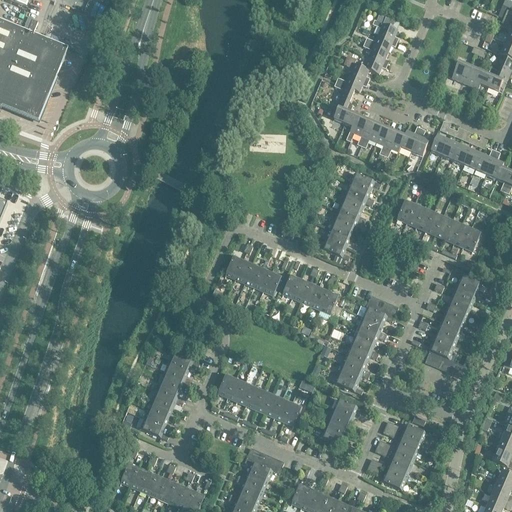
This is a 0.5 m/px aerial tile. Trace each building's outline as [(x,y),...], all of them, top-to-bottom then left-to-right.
[(0,85),(23,31),(0,21),(0,85)] [(395,39),(398,32),(374,22),(372,26),(381,30),(378,37),(397,45),(399,40),(395,39)] [(68,49),(41,38),(23,31),(0,85),(0,106),(38,122),(59,70),(60,70),(68,49)] [(395,49),(397,45),(378,37),(375,43),(367,40),(365,44),(388,54),(391,47),(395,49)] [(385,61),(388,54),(365,44),(363,48),(371,52),(368,59),(387,67),(389,62),(385,61)] [(511,49),(505,46),(500,57),(505,59),(511,62),(511,49)] [(360,68),(369,72),(379,76),(382,69),(386,71),(387,67),(368,59),(366,65),(362,64),(360,68)] [(499,73),(495,81),(505,86),(511,70),(511,62),(505,59),(499,73)] [(360,68),(354,65),(346,62),(344,66),(352,70),(349,76),(368,85),(370,80),(366,79),(369,72),(360,68)] [(463,85),(469,70),(458,65),(451,80),(463,85)] [(476,85),(487,90),(495,71),(491,69),(487,77),(481,75),(476,85)] [(469,70),(463,85),(474,90),(476,85),(481,75),(469,70)] [(505,86),(495,81),(499,73),(495,71),(487,90),(498,94),(500,90),(503,92),(505,86)] [(336,84),(355,92),(354,92),(359,94),(362,87),(366,89),(368,85),(349,76),(346,83),(338,80),(336,84)] [(354,92),(355,92),(336,84),(334,88),(342,92),(335,109),(350,116),(353,107),(349,105),(354,92)] [(345,126),(350,116),(335,109),(334,110),(333,114),(332,116),(335,117),(334,121),(345,126)] [(351,144),(354,136),(361,120),(350,116),(345,126),(352,129),(346,142),(351,144)] [(361,148),(371,125),(361,120),(354,136),(361,138),(357,147),(361,148)] [(376,145),(382,130),(371,125),(361,148),(366,150),(369,142),(376,145)] [(400,149),(400,150),(411,154),(421,131),(417,129),(413,137),(406,134),(404,139),(400,149)] [(383,158),(393,134),(382,130),(376,145),(383,148),(379,156),(383,158)] [(425,132),(421,131),(411,154),(422,159),(429,144),(422,141),(425,132)] [(400,150),(400,149),(404,139),(393,134),(383,158),(388,160),(391,151),(398,154),(400,150)] [(442,158),(448,142),(437,138),(430,153),(442,158)] [(459,147),(448,142),(442,158),(453,162),(459,147)] [(453,162),(464,167),(470,152),(459,147),(453,162)] [(475,172),(486,177),(496,153),(492,151),(488,159),(481,156),(475,172)] [(464,167),(475,172),(481,156),(470,152),(464,167)] [(497,181),(503,166),(497,163),(500,155),(496,153),(486,177),(497,181)] [(504,194),(511,175),(506,173),(508,168),(503,166),(497,181),(504,184),(500,193),(504,194)] [(351,185),(370,193),(372,187),(380,190),(381,186),(355,175),(351,185)] [(351,185),(347,194),(373,206),(374,203),(367,199),(370,193),(351,185)] [(347,194),(343,204),(361,212),(364,206),(372,209),(373,206),(347,194)] [(397,221),(407,225),(415,206),(405,202),(397,221)] [(343,204),(338,213),(365,225),(366,221),(359,218),(361,212),(343,204)] [(415,206),(407,225),(416,229),(424,210),(415,206)] [(424,210),(416,229),(426,233),(434,214),(424,210)] [(338,213),(335,223),(353,231),(356,224),(363,227),(365,225),(338,213)] [(434,214),(426,233),(435,237),(443,218),(434,214)] [(443,218),(435,237),(445,241),(453,222),(443,218)] [(453,222),(445,241),(454,245),(462,226),(453,222)] [(335,223),(330,232),(357,243),(358,240),(351,237),(353,231),(335,223)] [(462,226),(454,245),(464,249),(472,231),(462,226)] [(481,234),(472,231),(464,249),(473,253),(481,234)] [(330,232),(326,242),(345,250),(348,243),(355,246),(357,243),(330,232)] [(345,250),(326,242),(322,251),(348,262),(350,259),(343,256),(345,250)] [(235,281),(243,262),(234,258),(225,277),(235,281)] [(235,281),(245,285),(253,266),(243,262),(235,281)] [(245,285),(254,289),(262,270),(253,266),(245,285)] [(254,289),(264,293),(272,274),(262,270),(254,289)] [(272,274),(264,293),(273,297),(281,278),(272,274)] [(477,276),(474,283),(481,285),(484,279),(477,276)] [(282,296),(292,300),(300,281),(290,277),(282,296)] [(462,277),(458,287),(477,295),(481,285),(474,283),(462,277)] [(300,281),(292,300),(301,304),(310,285),(300,281)] [(310,285),(301,304),(311,308),(319,289),(310,285)] [(454,296),(473,304),(477,295),(458,287),(454,296)] [(319,289),(311,308),(321,312),(329,293),(319,289)] [(329,293),(321,312),(330,316),(337,319),(341,310),(334,307),(338,297),(329,293)] [(450,306),(469,314),(473,304),(454,296),(450,306)] [(366,309),(367,310),(371,312),(376,300),(371,297),(366,309)] [(371,312),(377,314),(382,302),(376,300),(371,312)] [(377,314),(382,316),(387,305),(382,302),(377,314)] [(382,316),(388,319),(393,307),(387,305),(382,316)] [(446,315),(465,323),(469,314),(450,306),(446,315)] [(393,307),(388,319),(394,321),(398,309),(393,307)] [(377,314),(371,312),(367,310),(363,319),(382,327),(385,321),(392,324),(394,321),(388,319),(382,316),(377,314)] [(272,314),(270,319),(276,322),(278,316),(272,314)] [(442,324),(460,333),(465,323),(446,315),(442,324)] [(359,329),(385,340),(387,337),(379,334),(382,327),(363,319),(359,329)] [(438,334),(456,342),(460,333),(442,324),(438,334)] [(355,338),(374,346),(377,340),(384,343),(385,340),(359,329),(355,338)] [(433,343),(452,352),(456,342),(438,334),(433,343)] [(351,348),(377,359),(379,356),(371,353),(374,346),(355,338),(351,348)] [(429,353),(435,355),(440,358),(446,360),(448,361),(452,352),(433,343),(429,353)] [(347,357),(366,365),(369,359),(376,362),(377,359),(351,348),(347,357)] [(511,370),(511,350),(503,369),(510,371),(510,370),(511,370)] [(430,367),(435,355),(429,353),(425,365),(430,367)] [(200,367),(198,366),(173,355),(169,365),(188,373),(191,367),(198,370),(200,367)] [(436,369),(440,358),(435,355),(430,367),(436,369)] [(343,367),(369,378),(371,374),(363,371),(366,365),(347,357),(343,367)] [(441,372),(446,360),(440,358),(436,369),(441,372)] [(448,361),(446,360),(441,372),(447,374),(452,362),(448,361)] [(452,377),(457,365),(452,362),(447,374),(452,377)] [(165,374),(191,386),(193,383),(185,380),(188,373),(169,365),(165,374)] [(458,379),(463,367),(457,365),(452,377),(458,379)] [(339,376),(358,384),(361,377),(368,381),(369,378),(343,367),(339,376)] [(463,381),(468,370),(463,367),(458,379),(463,381)] [(190,389),(191,386),(165,374),(161,384),(180,392),(183,386),(190,389)] [(227,399),(235,380),(226,376),(218,395),(227,399)] [(358,384),(339,376),(335,386),(361,397),(363,393),(355,390),(358,384)] [(227,399),(237,403),(245,385),(235,380),(227,399)] [(183,405),(185,401),(177,398),(180,392),(161,384),(157,393),(183,405)] [(237,403),(246,408),(254,389),(245,385),(237,403)] [(246,408),(256,412),(264,393),(254,389),(246,408)] [(175,404),(182,408),(183,405),(157,393),(153,403),(172,411),(175,404)] [(256,412),(265,416),(273,397),(264,393),(256,412)] [(265,416),(275,420),(283,401),(273,397),(265,416)] [(275,420),(284,424),(292,405),(283,401),(275,420)] [(334,411),(353,419),(357,409),(338,401),(334,411)] [(153,403),(149,412),(175,423),(177,420),(169,417),(172,411),(153,403)] [(284,424),(293,428),(302,409),(292,405),(284,424)] [(330,421),(349,429),(353,419),(334,411),(330,421)] [(167,423),(174,426),(175,423),(149,412),(145,422),(164,430),(167,423)] [(412,424),(423,428),(425,423),(415,418),(412,424)] [(124,421),(122,427),(129,431),(132,425),(124,421)] [(326,430),(345,438),(349,429),(330,421),(328,424),(326,430)] [(169,439),(161,436),(164,430),(145,422),(141,431),(167,442),(169,439)] [(397,434),(399,428),(387,423),(385,429),(397,434)] [(406,427),(402,436),(421,444),(425,435),(406,427)] [(511,430),(507,428),(502,440),(511,444),(511,430)] [(385,429),(382,435),(394,440),(397,434),(385,429)] [(341,448),(345,438),(326,430),(322,440),(341,448)] [(398,446),(417,454),(421,444),(402,436),(398,446)] [(511,444),(502,440),(497,451),(511,457),(511,444)] [(389,453),(391,447),(379,442),(377,448),(389,453)] [(394,455),(413,463),(417,454),(398,446),(394,455)] [(377,448),(374,454),(386,459),(389,453),(377,448)] [(246,461),(252,464),(256,453),(251,450),(246,461)] [(511,457),(497,451),(492,463),(509,470),(511,471),(511,464),(510,463),(511,457)] [(256,453),(252,464),(257,466),(262,455),(256,453)] [(257,466),(263,469),(267,457),(262,455),(257,466)] [(390,465),(409,473),(413,463),(394,455),(390,465)] [(263,469),(268,471),(273,460),(267,457),(263,469)] [(268,471),(272,473),(274,474),(279,462),(273,460),(268,471)] [(272,473),(268,471),(263,469),(257,466),(252,464),(246,461),(244,465),(252,468),(249,474),(268,482),(272,473)] [(381,472),(383,466),(371,461),(369,467),(381,472)] [(279,462),(274,474),(279,476),(284,464),(279,462)] [(386,474),(405,483),(409,473),(390,465),(386,474)] [(131,489),(139,470),(129,466),(121,485),(131,489)] [(169,475),(168,479),(170,480),(172,476),(173,476),(176,469),(173,467),(169,475)] [(369,467),(366,473),(378,478),(381,472),(369,467)] [(131,489),(140,493),(148,474),(139,470),(131,489)] [(511,471),(509,470),(506,475),(502,473),(496,485),(511,492),(511,490),(511,471)] [(140,493),(150,497),(158,478),(148,474),(140,493)] [(238,480),(264,492),(268,482),(249,474),(246,481),(239,478),(238,480)] [(382,484),(401,492),(405,483),(386,474),(382,484)] [(150,497),(160,501),(168,482),(158,478),(150,497)] [(241,493),(260,501),(264,492),(238,480),(236,484),(243,487),(241,493)] [(160,501),(170,505),(178,486),(168,482),(160,501)] [(496,485),(491,497),(511,505),(511,498),(509,497),(511,492),(496,485)] [(178,509),(186,490),(178,486),(170,505),(178,509)] [(301,509),(309,491),(299,486),(291,505),(301,509)] [(178,509),(185,511),(187,511),(195,494),(186,490),(178,509)] [(311,511),(319,495),(309,491),(301,509),(307,511),(311,511)] [(229,500),(256,511),(260,501),(241,493),(238,499),(231,496),(229,500)] [(195,494),(187,511),(198,511),(205,498),(195,494)] [(322,511),(328,499),(319,495),(311,511),(322,511)] [(511,505),(491,497),(486,508),(495,511),(502,511),(503,511),(504,509),(510,511),(511,508),(511,505)] [(333,511),(338,503),(328,499),(322,511),(333,511)] [(232,511),(255,511),(256,511),(229,500),(228,502),(235,506),(232,511)] [(344,511),(347,507),(338,503),(333,511),(344,511)]
